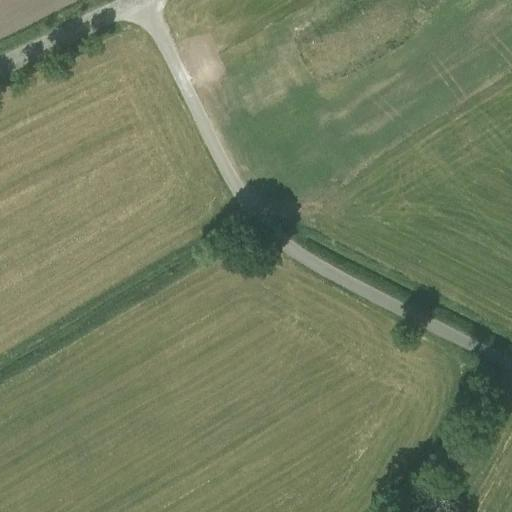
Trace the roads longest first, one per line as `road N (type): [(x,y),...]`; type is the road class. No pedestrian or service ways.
road 1 (unclassified): [(146,0),(241,203),(278,238),(511,362)]
road 2 (unclassified): [(0,64),(128,0)]
